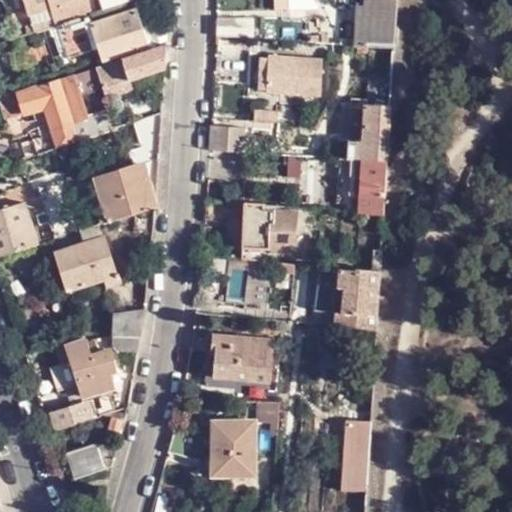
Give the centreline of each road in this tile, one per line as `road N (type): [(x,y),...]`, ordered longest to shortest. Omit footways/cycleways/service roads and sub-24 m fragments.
road 1 (residential): [(192,0),(181,233),(150,445),(129,511)]
road 2 (track): [(510,88),(469,151),(420,270),(390,511)]
